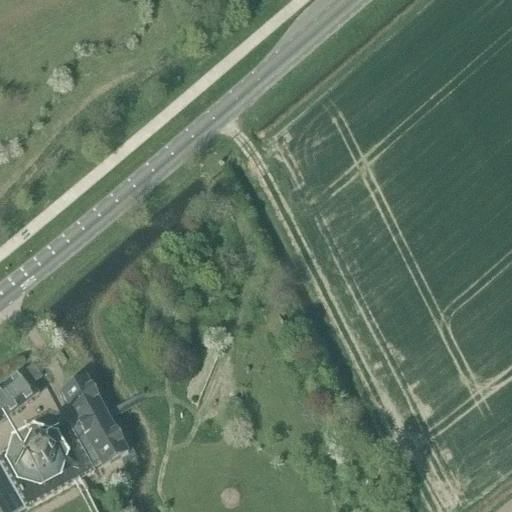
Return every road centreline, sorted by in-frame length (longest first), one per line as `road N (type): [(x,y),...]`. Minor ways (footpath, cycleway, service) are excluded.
road 1 (primary): [(0,298),(352,0)]
road 2 (track): [(218,115),(260,165),(431,511)]
road 3 (track): [(190,140),(221,188),(249,285),(206,424)]
